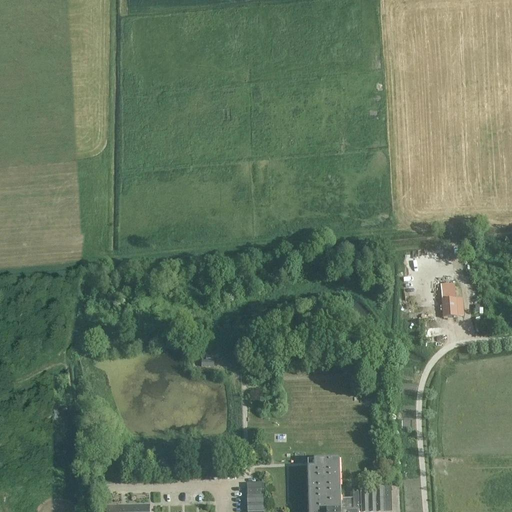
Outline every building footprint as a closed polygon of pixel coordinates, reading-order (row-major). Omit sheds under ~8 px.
[(441,292),(442,301),(456,300),(455,284),(442,285),(442,292),(441,292)] [(442,301),(443,319),(457,318),(456,300),(442,301)] [(219,353),(206,353),(205,361),(202,361),(202,367),(214,368),(214,360),(218,360),(219,353)] [(341,500),(340,462),(308,463),(309,511),(263,511),(263,484),(247,485),(247,511),(392,511),(391,489),(353,490),(353,499),(341,500)] [(237,468),(231,468),(232,479),(238,479),(243,479),(243,464),(237,464),(237,468)] [(225,468),(213,468),(213,480),(226,480),(225,468)]
